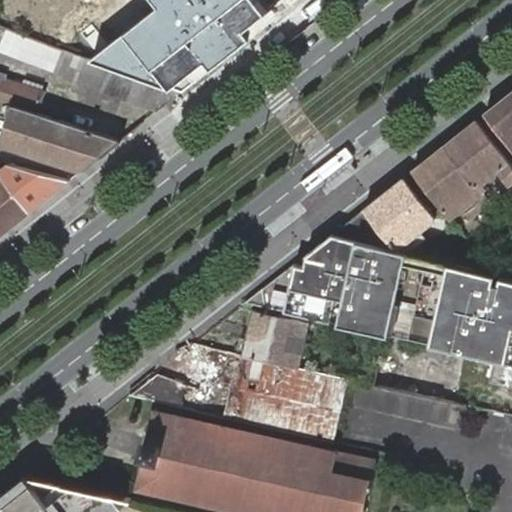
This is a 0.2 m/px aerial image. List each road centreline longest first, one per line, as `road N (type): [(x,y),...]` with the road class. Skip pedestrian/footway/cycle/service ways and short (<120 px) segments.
road 1 (secondary): [(0,418),(511,16)]
road 2 (secondary): [(395,0),(0,310)]
